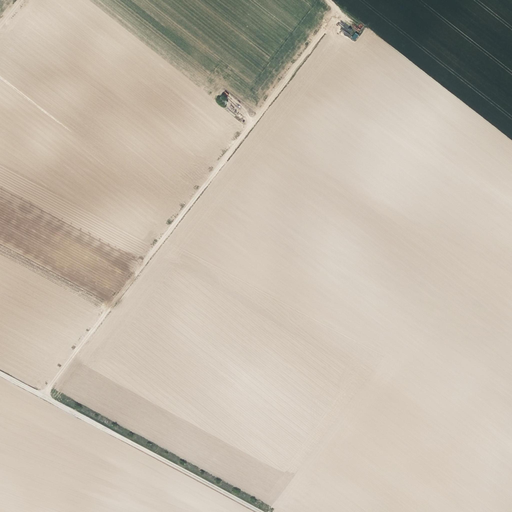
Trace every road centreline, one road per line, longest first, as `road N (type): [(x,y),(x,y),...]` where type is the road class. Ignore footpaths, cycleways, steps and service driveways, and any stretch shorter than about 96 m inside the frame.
road 1 (track): [(328,0),(334,15),(42,394)]
road 2 (track): [(262,511),(0,372)]
